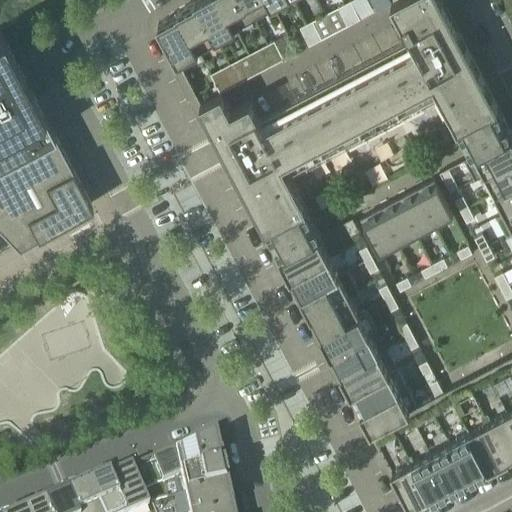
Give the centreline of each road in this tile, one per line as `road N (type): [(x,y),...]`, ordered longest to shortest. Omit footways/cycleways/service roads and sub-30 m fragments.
road 1 (residential): [(383,511),(112,13)]
road 2 (residential): [(112,13),(41,53),(230,401)]
road 3 (unclassified): [(0,503),(230,401)]
